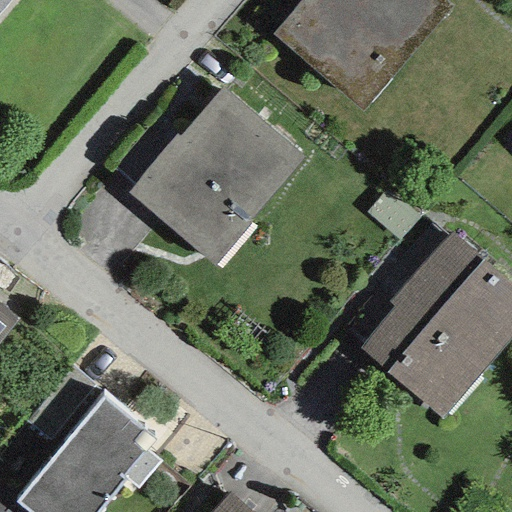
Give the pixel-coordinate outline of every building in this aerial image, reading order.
[(0,0),(0,13),(11,0),(0,0)] [(362,114),(453,9),(442,0),(301,0),(271,36),(362,114)] [(211,264),(303,156),(222,87),(179,137),(176,134),(126,192),(211,264)] [(442,419),(511,336),(511,284),(454,236),(449,231),(389,302),(394,307),(358,348),(442,419)] [(0,303),(0,342),(19,318),(0,303)] [(67,407),(102,372),(82,354),(48,388),(67,407)] [(103,393),(16,503),(26,511),(95,511),(123,478),(136,489),(159,461),(146,451),(155,439),(103,393)] [(248,511),(231,498),(225,493),(209,511),(248,511)]
